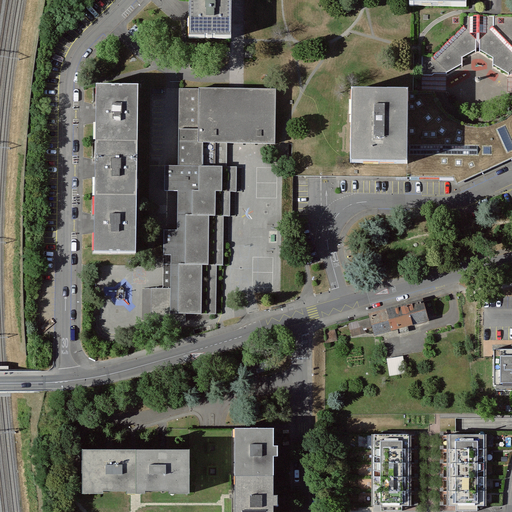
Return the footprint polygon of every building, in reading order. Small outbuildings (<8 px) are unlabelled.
[(231,41),(231,0),(189,0),(190,1),(190,10),(189,22),(189,40),(225,41),(231,41)] [(511,16),(491,16),(463,16),(463,27),(432,56),(422,56),(422,75),(423,75),(432,75),(433,73),(446,73),(446,71),(462,63),(462,57),(474,49),(481,49),(494,57),(494,65),(508,73),(508,75),(511,75),(511,16)] [(432,75),(423,75),(423,83),(423,91),(434,91),(447,92),(447,76),(432,75)] [(137,87),(95,86),(94,141),(137,142),(137,87)] [(151,288),(151,321),(185,321),(186,313),(216,314),(216,266),(223,266),(224,216),(229,216),(230,193),(236,193),(237,167),(227,167),(227,144),(275,144),(276,88),(244,87),(230,87),(229,87),(199,86),(199,88),(182,88),(179,87),(178,128),(179,165),(165,165),(165,190),(178,189),(178,229),(164,229),(163,287),(151,288)] [(351,163),(408,164),(409,91),(351,91),(351,163)] [(437,103),(434,91),(423,91),(409,91),(408,164),(407,177),(453,178),(456,185),(509,161),(511,159),(511,113),(509,117),(505,119),(499,123),(492,126),(486,127),(474,128),(456,123),(443,111),(437,103)] [(137,142),(94,141),(94,197),(136,197),(137,142)] [(136,197),(94,197),(93,252),(135,252),(136,197)] [(429,320),(423,299),(368,314),(369,318),(372,327),(372,328),(374,336),(429,320)] [(372,327),(369,318),(349,322),(352,337),(366,334),(363,329),(372,327)] [(335,329),(326,330),(326,343),(338,341),(335,329)] [(497,390),(511,390),(511,351),(494,352),(494,386),(497,386),(497,390)] [(406,373),(403,356),(387,359),(390,376),(406,373)] [(236,472),(275,472),(275,453),(278,453),(278,443),(275,443),(275,425),(236,425),(236,472)] [(373,435),(373,449),(410,449),(410,435),(373,435)] [(449,435),(449,449),(486,449),(486,435),(449,435)] [(125,494),(134,493),(134,449),(112,449),(80,449),(80,494),(101,494),(101,491),(125,491),(125,494)] [(164,449),(134,449),(134,493),(144,493),(144,491),(168,491),(168,494),(190,494),(190,449),(164,449)] [(373,449),(374,464),(410,464),(410,449),(373,449)] [(449,449),(449,464),(486,464),(486,449),(449,449)] [(374,464),(374,478),(410,478),(410,464),(374,464)] [(449,464),(449,478),(486,478),(486,464),(449,464)] [(236,511),(274,511),(275,503),(279,503),(279,493),(275,493),(275,472),(236,472),(236,511)] [(374,478),(374,493),(410,492),(410,478),(374,478)] [(449,478),(449,492),(486,492),(486,478),(449,478)] [(410,507),(410,492),(374,493),(374,506),(381,506),(381,511),(401,511),(401,507),(410,507)] [(486,507),(486,492),(449,492),(449,506),(456,506),(456,511),(477,511),(477,507),(486,507)]
